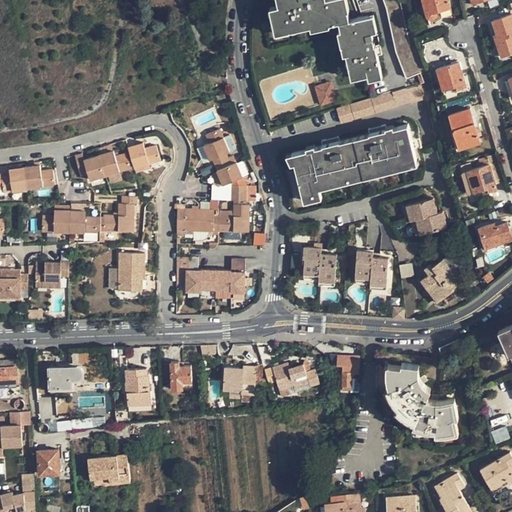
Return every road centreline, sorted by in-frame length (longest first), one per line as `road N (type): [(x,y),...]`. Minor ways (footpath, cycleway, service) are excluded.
road 1 (residential): [(169,333),(168,203),(183,156),(169,127),(145,123),(0,156)]
road 2 (residential): [(275,323),(277,207),(241,92),(236,42),(243,0)]
road 3 (residential): [(275,323),(439,326),(478,310),(511,282)]
road 4 (residential): [(0,340),(169,333)]
road 5 (unknown): [(400,103),(255,136)]
road 6 (unknown): [(370,327),(372,468)]
